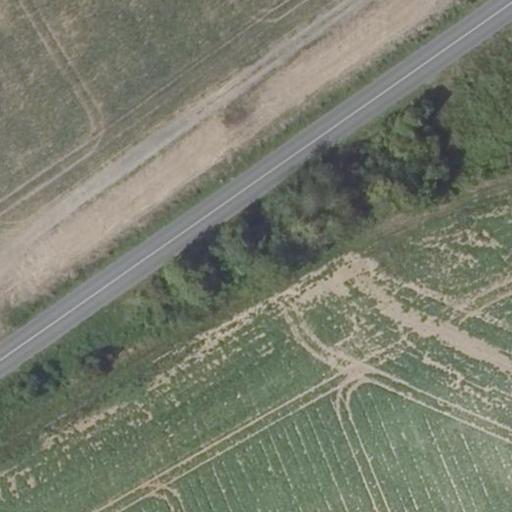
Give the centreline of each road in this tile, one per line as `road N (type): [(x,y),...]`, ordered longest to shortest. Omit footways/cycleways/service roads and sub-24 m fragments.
road 1 (tertiary): [(511,11),(0,379)]
road 2 (track): [(352,0),(20,238),(0,272)]
road 3 (primary): [(319,201),(330,511)]
